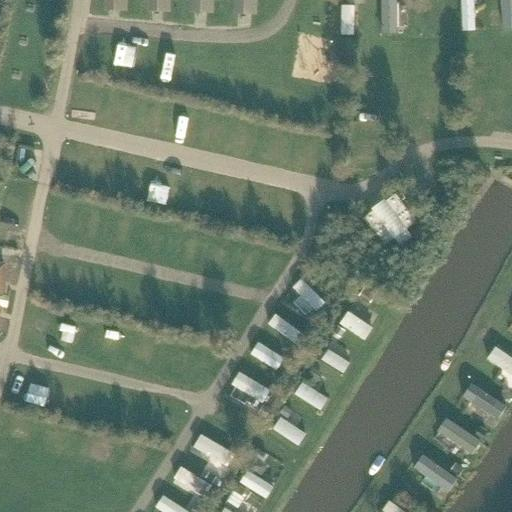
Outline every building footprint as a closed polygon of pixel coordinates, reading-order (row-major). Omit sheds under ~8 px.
[(210,0),(192,0),(192,9),(210,9),(210,0)] [(253,0),(236,0),(236,10),(254,10),(253,0)] [(402,36),(403,0),(388,0),(387,35),(402,36)] [(466,0),(468,33),(483,32),(482,0),(466,0)] [(442,33),(442,3),(429,3),(430,33),(442,33)] [(396,194),(386,201),(388,204),(374,215),(372,212),(362,219),(383,248),(393,241),(398,247),(412,237),(407,230),(417,223),(396,194)] [(323,312),(332,303),(308,279),(299,288),(323,312)] [(364,290),(359,298),(369,305),(375,297),(364,290)] [(372,342),(381,328),(356,311),(346,325),(372,342)] [(283,313),(275,326),(304,345),(313,332),(283,313)] [(323,313),(315,317),(319,324),(326,321),(323,313)] [(345,333),(339,329),(334,335),(340,339),(345,333)] [(283,374),(294,358),(266,339),(255,355),(283,374)] [(511,351),(503,346),(493,361),(511,373),(511,351)] [(335,349),(327,361),(350,375),(358,364),(335,349)] [(237,387),(272,406),(281,390),(246,370),(237,387)] [(315,383),(320,375),(310,370),(306,377),(315,383)] [(308,384),(302,398),(330,411),(336,397),(308,384)] [(270,412),(263,408),(258,416),(265,420),(270,412)] [(291,414),(284,409),(280,417),(287,421),(291,414)] [(480,425),(474,432),(481,437),(486,430),(480,425)] [(209,433),(200,448),(233,467),(242,451),(209,433)] [(258,448),(253,456),(261,461),(266,453),(258,448)] [(456,467),(450,475),(457,480),(463,472),(456,467)] [(253,472),(246,485),(275,499),(282,486),(253,472)] [(209,475),(205,481),(212,486),(216,480),(209,475)] [(239,484),(234,490),(241,494),(245,488),(239,484)] [(389,511),(411,511),(394,503),(389,511)] [(427,511),(431,508),(423,503),(418,509),(421,511),(427,511)]
